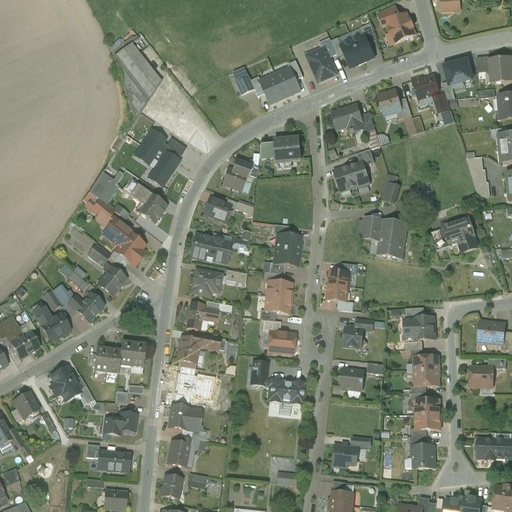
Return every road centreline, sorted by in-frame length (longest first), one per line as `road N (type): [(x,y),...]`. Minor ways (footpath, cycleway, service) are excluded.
road 1 (residential): [(166,310),(178,235),(202,175),(239,139),(308,106)]
road 2 (residential): [(511,303),(472,306),(452,321),(457,473)]
road 3 (residential): [(308,106),(319,156),(309,318)]
road 4 (residential): [(143,511),(166,310)]
road 5 (residential): [(0,391),(134,314),(166,310)]
road 6 (residential): [(326,359),(311,511)]
road 7 (residential): [(308,106),(435,55)]
